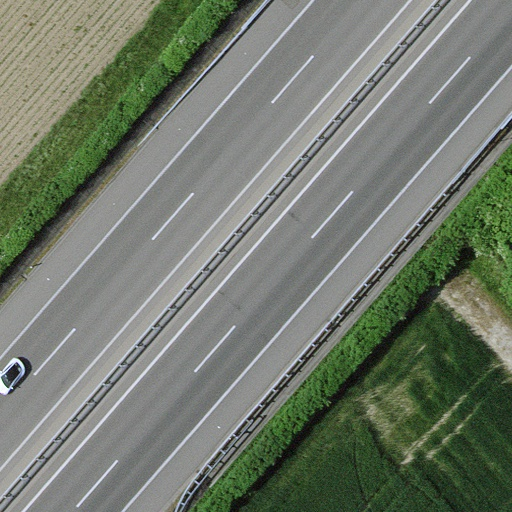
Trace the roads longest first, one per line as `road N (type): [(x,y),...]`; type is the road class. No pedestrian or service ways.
road 1 (motorway): [(72,511),(511,8)]
road 2 (motorway): [(362,0),(0,414)]
